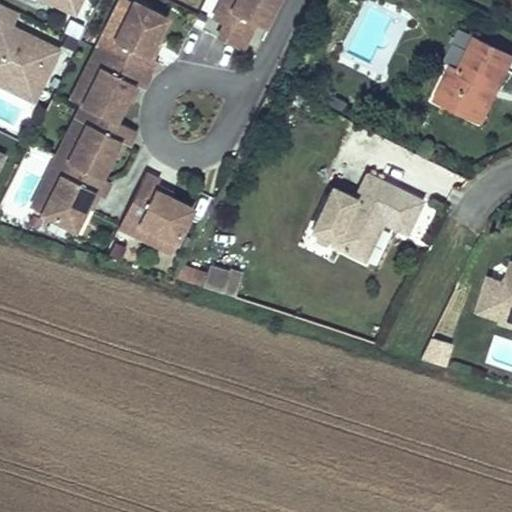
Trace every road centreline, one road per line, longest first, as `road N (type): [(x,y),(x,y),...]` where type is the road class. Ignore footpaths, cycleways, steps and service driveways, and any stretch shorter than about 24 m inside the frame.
road 1 (residential): [(242,85),(227,128),(209,149),(178,148),(153,123),(160,88),(187,70)]
road 2 (residential): [(511,176),(485,183),(423,305)]
